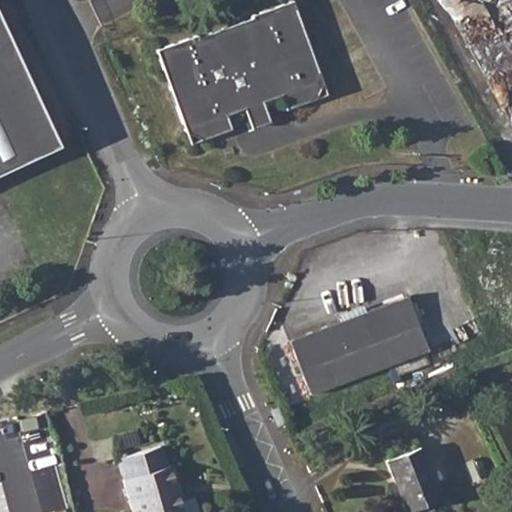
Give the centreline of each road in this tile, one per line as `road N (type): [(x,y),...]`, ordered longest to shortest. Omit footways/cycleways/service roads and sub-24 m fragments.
road 1 (residential): [(239,246),(365,199),(511,202)]
road 2 (unclassified): [(148,215),(55,0)]
road 3 (residential): [(286,511),(209,337)]
road 4 (residential): [(120,312),(0,365)]
